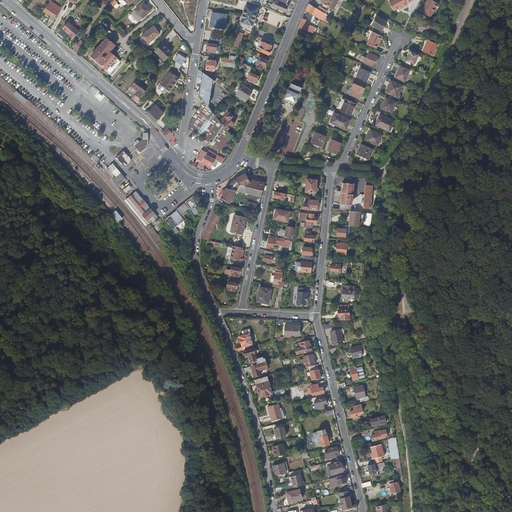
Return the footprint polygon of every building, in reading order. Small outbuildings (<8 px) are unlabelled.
[(106,0),(95,0),(93,3),(102,10),(109,2),(106,0)] [(255,18),(259,5),(253,3),(254,1),(252,0),(248,0),(244,14),(255,18)] [(274,0),(272,6),(285,12),(288,6),(287,5),(289,0),(288,0),(274,0)] [(412,1),(411,0),(391,0),(389,2),(394,11),(400,8),(402,6),(403,8),(407,6),(406,4),(412,1)] [(438,4),(432,0),(428,0),(422,11),(431,17),(438,4)] [(54,3),(52,6),(54,8),(53,10),(51,8),(48,6),(44,11),(54,18),(61,8),(54,3)] [(137,23),(142,19),(147,15),(145,14),(149,11),(143,4),(134,11),(130,15),(137,23)] [(306,11),(322,20),(325,15),(325,14),(309,5),(306,11)] [(227,14),(212,12),(209,27),(225,29),(227,14)] [(250,33),(255,18),(244,14),(239,30),(242,30),(241,35),(244,36),(245,31),(250,33)] [(43,23),(47,27),(52,22),(48,18),(43,23)] [(102,18),(95,28),(101,33),(108,23),(102,18)] [(386,23),(377,18),(373,25),(382,30),(386,23)] [(426,33),(432,24),(421,18),(416,28),(426,33)] [(299,28),(303,30),(305,30),(309,22),(302,19),(299,28)] [(74,27),(68,34),(73,39),(79,32),(77,30),(82,24),(79,21),(77,23),(74,27)] [(68,34),(74,27),(69,22),(57,36),(62,40),(68,34)] [(141,36),(144,40),(147,44),(154,38),(159,34),(153,26),(141,36)] [(303,30),(299,28),(283,69),(287,71),(299,40),(303,30)] [(382,35),(373,31),(367,44),(377,48),(382,35)] [(106,38),(90,56),(110,73),(120,62),(109,53),(114,46),(106,38)] [(147,44),(144,40),(141,42),(147,48),(156,41),(154,38),(147,44)] [(267,41),(261,38),(260,41),(263,42),(261,46),(258,45),(256,49),(270,55),(272,51),(271,50),(270,49),(272,46),(266,44),(267,41)] [(428,41),(425,40),(424,44),(421,50),(433,55),(437,45),(428,41)] [(77,44),(73,50),(77,53),(79,51),(81,47),(77,44)] [(167,55),(170,52),(162,44),(155,52),(164,61),(168,57),(167,55)] [(208,49),(208,52),(215,54),(216,51),(217,51),(217,46),(207,44),(206,49),(208,49)] [(419,55),(411,51),(407,59),(412,62),(414,63),(415,63),(419,55)] [(373,67),(377,56),(369,53),(367,58),(364,63),(373,67)] [(176,61),(174,64),(177,69),(185,59),(179,55),(175,60),(176,61)] [(258,63),(256,67),(262,70),(263,65),(265,66),(267,61),(266,60),(267,57),(262,55),(261,58),(260,57),(257,63),(258,63)] [(236,60),(221,58),(220,65),(234,67),(236,60)] [(208,60),(206,70),(214,71),(216,62),(208,60)] [(405,81),(410,70),(401,65),(396,77),(405,81)] [(290,72),(287,71),(283,69),(279,78),(282,80),(286,73),(289,74),(290,72)] [(371,73),(361,69),(357,78),(368,82),(372,73),(371,73)] [(214,85),(216,82),(198,70),(197,77),(203,81),(205,78),(214,85)] [(160,85),(169,92),(178,79),(169,72),(160,85)] [(251,73),(248,80),(255,83),(256,81),(257,81),(259,76),(251,73)] [(131,87),(137,92),(138,91),(143,95),(149,87),(144,84),(143,85),(136,80),(131,87)] [(399,94),(403,86),(392,81),(387,92),(400,98),(402,95),(399,94)] [(301,88),(290,84),(284,99),(295,104),(301,88)] [(363,88),(356,85),(355,84),(350,95),(360,99),(365,89),(363,88)] [(241,86),(235,96),(237,97),(240,99),(244,102),(246,100),(247,100),(251,91),(241,86)] [(129,91),(135,95),(137,92),(131,87),(129,89),(129,91)] [(29,100),(16,89),(12,93),(25,104),(29,100)] [(135,95),(140,99),(143,95),(138,91),(137,92),(135,95)] [(208,141),(223,151),(233,137),(232,136),(227,130),(220,121),(218,119),(213,113),(207,105),(204,101),(199,96),(196,99),(201,106),(190,123),(189,129),(206,140),(208,141)] [(396,102),(386,98),(382,107),(391,112),(396,102)] [(357,103),(346,99),(342,109),(352,114),(357,103)] [(24,106),(35,115),(39,110),(28,101),(24,106)] [(151,111),(159,119),(163,115),(155,107),(151,111)] [(151,111),(149,113),(147,115),(155,123),(159,119),(151,111)] [(229,113),(220,121),(227,130),(234,124),(232,122),(229,119),(232,117),(229,113)] [(351,121),(336,114),(332,122),(338,124),(338,125),(347,129),(351,121)] [(392,126),(394,121),(380,115),(380,117),(376,125),(391,132),(394,127),(392,126)] [(167,128),(170,132),(174,129),(171,127),(175,124),(177,126),(179,124),(180,117),(180,118),(167,128)] [(162,132),(169,140),(174,137),(170,132),(167,128),(162,132)] [(378,145),(383,135),(371,129),(369,133),(371,134),(368,140),(378,145)] [(321,147),(325,137),(315,133),(311,143),(321,147)] [(148,148),(150,148),(150,141),(148,141),(148,134),(143,134),(143,142),(136,142),(136,154),(148,154),(148,148)] [(341,143),(333,140),(328,150),(337,154),(341,143)] [(373,149),(362,144),(358,153),(369,159),(373,149)] [(202,150),(197,159),(211,167),(215,160),(219,162),(221,157),(213,152),(210,157),(206,155),(207,153),(202,150)] [(122,151),(115,159),(126,167),(132,160),(122,151)] [(136,162),(141,156),(138,154),(133,159),(136,162)] [(117,168),(113,163),(108,167),(116,177),(120,175),(120,174),(121,173),(117,168)] [(125,179),(120,174),(120,175),(116,177),(115,178),(113,180),(114,181),(115,183),(117,186),(125,179)] [(245,174),(235,180),(239,186),(243,187),(250,183),(245,174)] [(317,180),(307,179),(306,192),(315,193),(317,180)] [(239,186),(235,180),(227,189),(236,191),(239,186)] [(264,183),(253,181),(252,183),(250,183),(243,187),(245,187),(262,191),(264,183)] [(353,184),(342,183),(341,192),(337,191),(336,196),(341,196),(340,204),(351,205),(353,184)] [(373,186),(366,185),(363,207),(370,208),(373,186)] [(126,194),(132,189),(129,186),(123,191),(126,194)] [(244,192),(243,193),(261,197),(262,191),(245,187),(244,192)] [(229,203),(236,191),(227,189),(221,198),(229,203)] [(142,199),(136,192),(128,198),(134,205),(137,208),(139,210),(143,215),(142,216),(148,224),(157,216),(151,208),(150,208),(148,205),(145,202),(142,198),(142,199)] [(199,203),(194,198),(194,197),(192,198),(190,200),(195,207),(199,203)] [(195,207),(190,200),(186,203),(191,210),(195,207)] [(318,210),(318,201),(309,200),(309,204),(304,203),(303,209),(318,210)] [(255,211),(257,204),(245,201),(243,209),(255,211)] [(187,211),(189,209),(185,204),(177,210),(177,211),(182,217),(188,212),(187,211)] [(119,223),(123,219),(116,210),(112,214),(119,223)] [(290,212),(276,210),(274,219),(288,222),(290,212)] [(177,223),(183,218),(182,217),(177,211),(171,215),(176,221),(177,223)] [(360,212),(351,211),(349,225),(351,225),(359,226),(360,212)] [(217,225),(221,218),(213,213),(208,224),(202,239),(209,240),(211,233),(213,233),(215,227),(216,224),(217,225)] [(314,214),(307,214),(307,221),(316,222),(317,218),(314,217),(314,214)] [(176,221),(171,215),(166,220),(170,225),(176,221)] [(246,218),(235,216),(231,232),(242,234),(246,218)] [(351,225),(349,225),(344,224),(344,227),(341,227),(341,228),(337,228),(337,236),(350,237),(351,225)] [(291,233),(292,227),(287,226),(285,237),(290,238),(293,238),(294,234),(291,233)] [(158,231),(160,237),(166,234),(164,228),(158,231)] [(276,238),(269,236),(267,247),(272,249),(272,248),(276,249),(277,242),(275,241),(276,238)] [(346,243),(346,240),(338,239),(336,254),(346,255),(347,248),(347,246),(348,246),(348,244),(346,243)] [(241,261),(244,248),(233,246),(230,259),(241,261)] [(312,248),(303,247),(302,257),(309,257),(309,255),(311,255),(312,248)] [(271,263),(274,252),(266,251),(264,261),(271,263)] [(311,272),(311,263),(302,262),(301,271),(311,272)] [(240,274),(241,270),(231,267),(231,270),(226,269),(225,273),(238,276),(239,274),(240,274)] [(280,288),(281,288),(283,289),(284,283),(282,282),(283,277),(283,275),(282,275),(283,273),(278,272),(277,274),(275,274),(273,283),(279,284),(278,287),(281,287),(280,288)] [(236,289),(237,284),(229,282),(227,287),(228,287),(228,289),(235,291),(235,289),(236,289)] [(354,291),(355,286),(342,285),(341,293),(342,293),(342,296),(355,298),(356,291),(354,291)] [(269,304),(271,290),(260,287),(257,302),(269,304)] [(308,289),(298,288),(297,304),(306,305),(307,302),(308,296),(307,296),(308,289)] [(341,319),(349,319),(349,304),(339,305),(339,310),(339,315),(341,315),(341,319)] [(300,335),(300,325),(285,325),(285,335),(300,335)] [(250,333),(249,329),(242,331),(243,335),(239,336),(242,347),(235,348),(236,352),(252,347),(251,344),(252,344),(249,333),(250,333)] [(343,342),(341,335),(340,329),(331,331),(332,339),(334,344),(343,342)] [(311,346),(310,346),(308,337),(299,339),(301,347),(297,348),(298,353),(303,352),(303,353),(312,351),(311,346)] [(361,352),(360,347),(359,345),(350,348),(353,358),(362,355),(361,352)] [(258,363),(267,361),(267,360),(265,356),(255,358),(252,348),(243,351),(245,356),(248,355),(251,366),(257,364),(258,363)] [(315,364),(313,354),(304,356),(306,366),(315,364)] [(254,376),(260,375),(259,370),(269,368),(267,361),(258,363),(257,364),(251,366),(254,376)] [(321,377),(318,364),(308,367),(311,379),(315,378),(315,380),(319,378),(319,377),(321,377)] [(358,374),(359,374),(357,366),(350,368),(353,380),(359,378),(358,374)] [(272,394),(267,377),(254,380),(259,397),(272,394)] [(318,388),(317,383),(310,385),(310,387),(307,387),(309,393),(311,392),(312,394),(315,393),(315,394),(323,392),(322,387),(318,388)] [(364,385),(362,385),(354,387),(357,398),(358,401),(365,400),(363,389),(365,388),(364,385)] [(322,404),(326,403),(324,395),(319,396),(319,398),(316,399),(317,401),(314,402),(315,406),(313,406),(314,410),(323,408),(322,404)] [(279,408),(277,404),(267,407),(270,421),(284,418),(281,408),(279,408)] [(360,413),(362,412),(360,404),(353,406),(354,410),(350,411),(352,417),(353,416),(353,420),(360,418),(359,414),(360,414),(360,413)] [(373,426),(381,424),(379,417),(370,419),(371,425),(372,425),(373,426)] [(276,439),(286,436),(283,426),(274,429),(276,439)] [(328,444),(325,429),(317,430),(319,437),(320,441),(319,441),(320,445),(323,444),(323,445),(328,444)] [(382,438),(380,430),(374,431),(375,434),(371,435),(372,440),(382,438)] [(391,459),(399,457),(396,437),(388,439),(389,445),(390,452),(391,459)] [(285,454),(282,444),(272,446),(275,456),(285,454)] [(384,456),(381,444),(370,446),(372,453),(370,453),(372,459),(375,458),(381,457),(384,456)] [(335,455),(339,454),(337,446),(328,448),(329,456),(331,456),(332,457),(335,456),(335,455)] [(289,472),(286,461),(283,462),(283,464),(273,467),(275,475),(289,472)] [(330,465),(332,474),(342,471),(343,471),(341,463),(340,461),(334,462),(334,464),(330,465)] [(377,467),(384,465),(383,462),(368,465),(370,474),(376,472),(376,471),(377,471),(377,470),(377,467)] [(303,485),(300,474),(291,476),(293,488),(303,485)] [(345,477),(344,477),(343,475),(336,477),(338,484),(346,482),(345,477)] [(391,492),(399,491),(397,483),(397,479),(388,481),(391,492)] [(289,502),(301,499),(299,489),(287,492),(288,497),(287,497),(289,502)] [(339,498),(340,504),(350,501),(349,496),(342,498),(339,498)]
